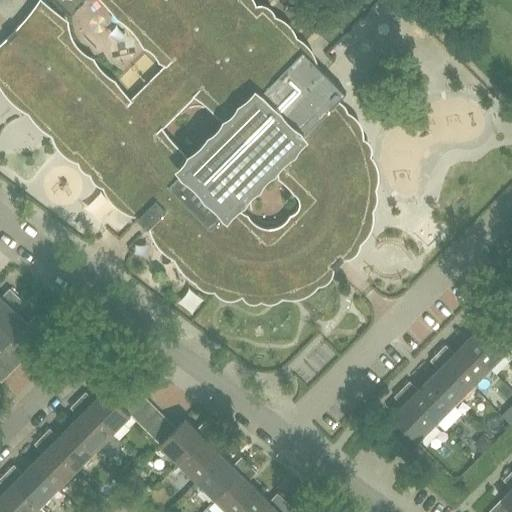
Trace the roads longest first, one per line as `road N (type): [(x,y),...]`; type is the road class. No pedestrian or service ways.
road 1 (residential): [(390,511),(126,310)]
road 2 (residential): [(0,438),(126,310)]
road 3 (residential): [(126,310),(0,216)]
